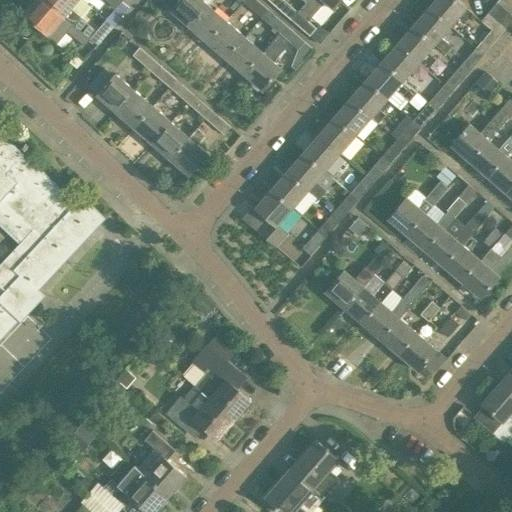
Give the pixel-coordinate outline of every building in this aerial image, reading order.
[(35,0),(24,14),(23,15),(48,36),(57,44),(63,36),(67,32),(73,25),(64,17),(43,0),(35,0)] [(43,0),(64,17),(73,25),(79,17),(80,17),(71,9),(78,0),(43,0)] [(105,0),(116,9),(122,2),(119,0),(105,0)] [(180,0),(171,11),(190,27),(209,5),(212,0),(180,0)] [(261,18),(268,10),(255,0),(244,0),(243,2),(261,18)] [(284,0),(276,0),(273,4),(291,20),(298,12),(284,0)] [(308,0),(298,12),(291,20),(309,35),(316,27),(307,19),(323,1),(332,9),(340,0),(308,0)] [(465,21),(472,13),(466,8),(467,8),(458,0),(435,0),(429,7),(451,26),(460,16),(465,21)] [(498,0),(496,4),(511,17),(511,3),(508,0),(498,0)] [(488,12),(506,28),(511,20),(511,17),(496,4),(488,12)] [(190,27),(208,42),(227,20),(209,5),(190,27)] [(442,36),(451,26),(429,7),(414,25),(435,44),(445,53),(452,45),(442,36)] [(279,33),(285,26),(268,10),(261,18),(279,33)] [(491,30),(499,36),(506,28),(488,12),(481,21),(491,30)] [(86,36),(89,39),(97,45),(112,27),(105,21),(96,31),(79,17),(73,25),(86,36)] [(227,20),(208,42),(226,58),(245,36),(227,20)] [(84,46),(89,39),(86,36),(73,25),(67,32),(84,46)] [(398,43),(420,62),(435,44),(414,25),(398,43)] [(281,68),(273,61),(289,43),(297,49),(303,41),(285,26),(279,33),(263,52),(244,74),(263,90),(281,68)] [(474,49),(482,56),(499,36),(491,30),(474,49)] [(245,36),(226,58),(244,74),(263,52),(245,36)] [(382,62),(404,80),(420,62),(398,43),(382,62)] [(132,55),(150,71),(157,63),(139,47),(132,55)] [(459,67),(466,74),(482,56),(474,49),(459,67)] [(69,63),(76,69),(82,62),(75,56),(69,63)] [(366,80),(388,99),(395,90),(409,101),(416,92),(403,81),(404,80),(382,62),(366,80)] [(157,63),(150,71),(168,87),(175,79),(157,63)] [(443,85),(451,92),(466,74),(459,67),(443,85)] [(489,95),(499,84),(484,71),(474,82),(489,95)] [(98,96),(116,111),(135,90),(117,74),(98,96)] [(175,79),(168,87),(186,103),(193,95),(175,79)] [(385,115),(379,109),(388,99),(366,80),(351,98),(372,117),(372,118),(378,123),(385,115)] [(428,103),(435,110),(451,92),(443,85),(428,103)] [(135,90),(116,111),(134,127),(153,106),(135,90)] [(193,95),(186,103),(205,119),(212,111),(193,95)] [(470,162),(489,140),(511,112),(511,99),(510,97),(480,132),(470,124),(451,146),(470,162)] [(357,135),(372,118),(372,117),(351,98),(335,116),(357,135)] [(412,121),(419,128),(435,110),(428,103),(412,121)] [(153,106),(134,127),(153,143),(171,121),(153,106)] [(230,127),(212,111),(205,119),(223,134),(230,127)] [(319,134),(341,153),(357,135),(335,116),(319,134)] [(171,121),(153,143),(171,159),(197,129),(196,128),(189,137),(171,121)] [(396,140),(404,146),(419,128),(412,121),(396,140)] [(205,136),(197,129),(171,159),(189,175),(208,153),(198,144),(205,136)] [(76,204),(22,153),(29,146),(25,143),(19,150),(0,132),(0,223),(21,243),(0,264),(0,328),(13,315),(19,321),(42,296),(36,290),(83,243),(105,219),(82,197),(76,204)] [(303,153),(325,171),(341,153),(319,134),(303,153)] [(381,158),(388,164),(404,146),(396,140),(381,158)] [(489,178),(507,156),(489,140),(470,162),(489,178)] [(319,198),(326,190),(316,181),(325,171),(303,153),(288,171),(309,190),(319,198)] [(511,159),(507,156),(489,178),(507,193),(511,187),(511,159)] [(365,176),(372,182),(388,164),(381,158),(365,176)] [(447,170),(439,180),(445,185),(453,176),(447,170)] [(272,189),(294,208),(309,190),(318,199),(319,198),(309,190),(288,171),(272,189)] [(349,194),(357,200),(372,182),(365,176),(349,194)] [(390,219),(408,235),(426,213),(448,188),(440,181),(419,207),(408,197),(390,219)] [(473,195),(466,188),(447,210),(454,217),(473,195)] [(286,234),(278,226),(294,208),(272,189),(256,207),(268,217),(257,230),(276,246),(286,234)] [(334,212),(341,218),(357,200),(349,194),(334,212)] [(318,230),(325,236),(341,218),(334,212),(318,230)] [(476,212),(455,237),(445,229),(426,251),(445,267),(463,245),(463,244),(484,219),(476,212)] [(426,251),(445,229),(426,213),(408,235),(426,251)] [(357,216),(350,227),(361,234),(368,223),(357,216)] [(503,235),(495,228),(483,242),(491,249),(503,235)] [(310,255),(325,236),(318,230),(302,248),(310,255)] [(383,241),(375,250),(386,259),(394,250),(383,241)] [(463,282),(481,260),(463,245),(445,267),(463,282)] [(493,248),(482,261),(481,260),(463,282),(482,298),(511,262),(511,245),(502,257),(493,248)] [(365,267),(372,273),(383,260),(376,254),(365,267)] [(372,273),(365,267),(354,279),(344,270),(326,292),(344,308),(363,286),(362,285),(372,273)] [(403,277),(395,270),(384,283),(392,290),(403,277)] [(402,299),(410,305),(421,292),(430,281),(422,275),(418,280),(413,285),(402,298),(402,299)] [(362,323),(381,301),(363,286),(344,308),(362,323)] [(207,299),(198,290),(189,300),(198,308),(207,299)] [(410,305),(402,299),(392,311),(381,301),(362,323),(378,337),(381,339),(399,317),(410,305)] [(439,308),(432,301),(420,314),(428,321),(439,308)] [(461,308),(456,314),(465,322),(471,316),(461,308)] [(400,355),(418,334),(399,317),(381,339),(400,355)] [(458,324),(450,317),(439,330),(447,337),(458,324)] [(167,346),(174,339),(168,332),(160,340),(167,346)] [(437,349),(418,334),(400,355),(419,371),(437,349)] [(230,382),(238,373),(217,354),(205,344),(192,360),(195,363),(183,376),(195,386),(235,419),(251,401),(230,382)] [(511,397),(511,368),(498,385),(511,397)] [(511,412),(511,411),(511,397),(498,385),(481,405),(501,422),(494,431),(503,440),(511,429),(511,412)] [(235,419),(195,386),(183,399),(180,397),(167,411),(184,427),(192,417),(218,439),(235,419)] [(82,423),(68,440),(81,451),(95,434),(82,423)] [(162,455),(145,475),(169,496),(187,476),(167,459),(175,450),(153,430),(144,440),(162,455)] [(291,469),(324,497),(324,498),(339,480),(329,471),(338,460),(316,441),(291,469)] [(505,474),(511,466),(511,464),(502,456),(495,464),(505,474)] [(148,511),(154,511),(169,496),(134,466),(117,485),(110,479),(102,488),(129,511),(148,511),(149,511),(148,511)] [(282,511),(310,511),(324,497),(291,469),(291,468),(283,477),(266,497),(282,511)] [(112,511),(91,494),(75,511),(112,511)]
